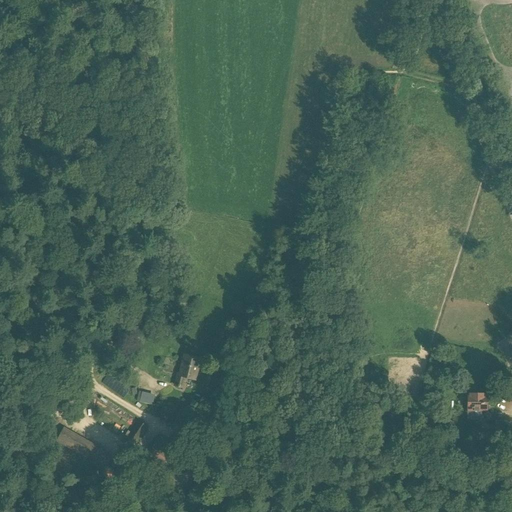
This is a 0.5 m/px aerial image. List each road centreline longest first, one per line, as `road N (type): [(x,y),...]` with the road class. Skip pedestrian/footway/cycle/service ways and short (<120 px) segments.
road 1 (unknown): [(216,451),(185,433),(135,383),(0,230)]
road 2 (track): [(437,511),(216,451)]
road 3 (track): [(511,187),(432,1)]
